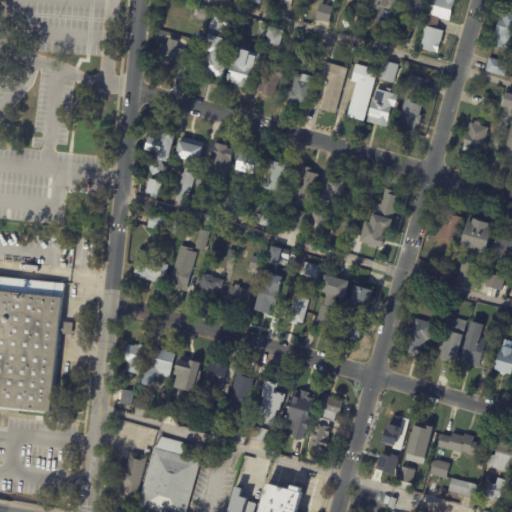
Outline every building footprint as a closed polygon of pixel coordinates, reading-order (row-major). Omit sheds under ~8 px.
[(293,0),(289,11),(278,8),(280,0),(293,0)] [(391,0),(388,13),(370,9),(372,0),(391,0)] [(426,0),(421,18),(401,13),(404,0),(426,0)] [(447,0),(454,2),(449,22),(439,19),(436,31),(443,33),(437,55),(418,50),(425,27),(427,27),(430,17),(429,16),(433,0),(447,0)] [(508,3),(511,4),(510,7),(511,7),(511,46),(504,45),(504,48),(499,46),(498,50),(492,48),(496,35),(495,34),(500,15),(501,16),(505,2),(508,3)] [(333,8),(329,24),(315,21),(319,5),(333,8)] [(197,19),(199,10),(210,13),(208,22),(197,19)] [(217,16),(229,19),(229,21),(230,21),(228,30),(226,30),(225,34),(209,30),(213,14),(217,16)] [(403,48),(389,43),(398,17),(407,20),(402,32),(410,35),(405,49),(403,48)] [(390,31),(385,29),(387,21),(393,22),(390,31)] [(181,30),(178,40),(186,42),(183,51),(188,53),(185,63),(176,60),(174,67),(167,65),(166,68),(154,64),(160,45),(166,47),(168,42),(160,40),(165,23),(182,28),(181,30)] [(274,47),(265,44),(267,38),(265,38),(268,29),(283,33),(279,48),(274,47)] [(213,40),(222,43),(221,47),(228,49),(226,54),(229,55),(227,64),(224,63),(223,67),(225,68),(222,80),(215,78),(214,81),(198,77),(204,54),(208,55),(213,40)] [(305,61),(305,64),(293,62),(296,46),(302,48),(301,51),(307,53),(305,61)] [(248,52),(259,54),(255,70),(251,69),(246,89),(237,87),(238,85),(226,82),(227,80),(226,79),(227,75),(228,75),(234,48),(248,52)] [(485,71),(489,58),(508,63),(504,76),(485,71)] [(387,62),(399,65),(394,84),(379,80),(384,61),(387,62)] [(323,98),(327,82),(320,80),(325,64),(348,71),(334,115),(319,111),(323,98)] [(269,66),(285,70),(281,84),(277,82),(273,97),(258,93),(265,65),(269,66)] [(350,107),(356,84),(351,82),(355,65),(377,71),(364,123),(347,119),(350,107)] [(302,75),(315,79),(307,107),(286,101),(289,90),(291,90),(295,75),(301,77),(302,75)] [(423,80),(420,92),(407,89),(410,76),(423,80)] [(377,125),(367,122),(376,89),(385,92),(386,89),(391,90),(391,93),(398,96),(396,103),(393,102),(386,128),(377,125)] [(511,106),(501,104),(505,92),(511,93),(511,106)] [(484,109),(480,108),(484,97),(497,101),(494,112),(484,109)] [(419,124),(419,126),(416,125),(413,137),(396,132),(405,99),(419,103),(418,106),(422,107),(419,116),(421,117),(419,124)] [(476,122),(481,123),(481,126),(489,128),(481,156),(462,150),(470,123),(474,124),(475,121),(476,122)] [(511,155),(503,153),(511,124),(511,155)] [(143,152),(147,139),(149,140),(152,130),(175,137),(168,159),(143,152)] [(183,139),(203,144),(200,158),(198,157),(195,172),(188,170),(187,174),(194,176),(187,207),(175,204),(183,171),(180,170),(182,162),(174,160),(178,144),(179,144),(181,139),(183,139)] [(214,144),(228,148),(227,151),(232,153),(225,181),(214,178),(215,173),(210,172),(213,162),(209,161),(214,144)] [(245,156),(261,160),(257,174),(252,173),(251,177),(234,173),(238,155),(245,156)] [(145,164),(158,158),(164,171),(152,177),(145,164)] [(285,167),(286,167),(278,195),(259,190),(267,161),(274,163),(275,160),(281,162),(281,165),(285,167)] [(311,175),(318,176),(313,197),(307,196),(305,202),(303,201),(300,214),(306,216),(301,235),(284,231),(294,195),(296,189),(288,186),(291,174),(300,176),(302,168),(312,170),(311,175)] [(204,189),(201,188),(200,191),(195,190),(197,176),(210,178),(208,189),(204,189)] [(161,181),(148,179),(145,194),(158,196),(161,181)] [(307,231),(312,212),(318,214),(320,208),(324,210),(324,207),(320,206),(328,179),(346,184),(337,216),(328,214),(322,235),(307,231)] [(367,190),(374,192),(370,207),(361,205),(366,189),(367,190)] [(389,192),(393,193),(392,197),(399,199),(392,224),(391,224),(389,234),(384,232),(382,238),(384,239),(381,251),(359,245),(365,224),(370,226),(371,220),(370,220),(374,205),(380,206),(385,191),(389,192)] [(219,218),(225,199),(232,201),(230,207),(237,210),(234,222),(219,218)] [(258,226),(264,204),(273,207),(272,209),(277,210),(272,230),(258,226)] [(450,214),(465,218),(456,256),(438,251),(442,238),(436,237),(440,224),(443,224),(445,213),(450,214)] [(159,232),(147,229),(150,216),(168,221),(165,233),(159,232)] [(482,221),(494,224),(486,254),(461,248),(467,222),(473,223),(473,219),(482,221)] [(504,225),(511,227),(511,261),(504,259),(506,253),(503,252),(501,258),(491,256),(500,224),(504,225)] [(202,239),(208,241),(204,257),(197,255),(201,239),(202,239)] [(286,267),(290,251),(271,245),(267,262),(286,267)] [(150,254),(153,254),(151,261),(168,266),(165,277),(161,276),(159,284),(140,278),(141,275),(134,273),(135,267),(134,267),(139,250),(150,254)] [(233,265),(225,263),(229,250),(236,252),(233,265)] [(293,269),(285,267),(289,252),(297,254),(293,269)] [(261,272),(249,268),(253,256),(265,260),(261,272)] [(183,260),(194,263),(186,292),(169,287),(177,259),(183,260)] [(464,262),(477,265),(474,279),(459,275),(462,261),(464,262)] [(303,263),(322,268),(319,281),(299,276),(303,263)] [(498,276),(506,278),(502,291),(486,286),(489,273),(498,276)] [(210,276),(213,277),(212,278),(224,282),(221,291),(218,290),(216,301),(197,296),(202,276),(209,278),(209,276),(210,276)] [(330,278),(349,284),(344,300),(337,298),(333,309),(336,310),(330,332),(316,328),(322,306),(324,306),(327,296),(319,293),(324,276),(330,278)] [(0,277),(67,285),(66,299),(64,299),(63,309),(65,310),(64,319),(66,319),(66,324),(76,325),(75,336),(64,335),(62,351),(58,351),(57,359),(62,359),(56,416),(0,410),(0,277)] [(251,292),(246,309),(241,308),(241,306),(226,301),(230,286),(234,287),(235,285),(239,286),(239,289),(251,292)] [(279,291),(274,308),(271,307),(268,316),(254,311),(261,286),(279,291)] [(374,302),(373,306),(370,305),(361,338),(345,333),(354,301),(353,301),(356,287),(373,292),(373,294),(376,295),(374,302)] [(309,301),(302,326),(297,325),(297,327),(288,325),(289,321),(282,319),(285,307),(292,309),(295,298),(309,301)] [(483,312),(481,320),(475,319),(476,311),(483,312)] [(456,362),(440,358),(448,331),(441,329),(445,317),(457,321),(457,318),(467,321),(456,362)] [(435,326),(430,343),(426,342),(421,357),(406,352),(411,334),(410,333),(413,326),(415,319),(435,324),(435,326)] [(483,325),(480,338),(486,340),(482,357),(487,358),(485,367),(480,366),(480,367),(461,363),(471,321),(483,324),(483,325)] [(144,346),(147,347),(138,375),(123,370),(126,362),(122,361),(127,344),(134,346),(134,345),(138,346),(138,344),(144,346)] [(511,349),(511,375),(506,374),(506,375),(501,374),(501,372),(495,371),(501,346),(511,349)] [(148,357),(151,359),(154,349),(162,351),(163,349),(167,351),(166,352),(175,355),(167,378),(160,375),(159,379),(155,378),(151,388),(139,384),(148,357)] [(181,357),(201,362),(197,380),(176,374),(181,357)] [(227,369),(220,395),(202,390),(209,364),(216,366),(217,363),(222,365),(221,368),(227,369)] [(248,378),(255,380),(250,396),(254,397),(250,408),(245,406),(243,410),(234,407),(236,402),(228,399),(237,372),(247,375),(246,378),(248,378)] [(273,382),(278,384),(277,388),(275,387),(274,391),(285,394),(283,403),(282,402),(279,410),(282,411),(279,419),(277,418),(274,427),(264,424),(267,416),(259,414),(263,398),(261,397),(263,391),(261,391),(264,380),(273,382)] [(130,391),(135,392),(133,405),(120,403),(122,390),(130,391)] [(305,392),(310,393),(310,394),(316,396),(313,408),(315,408),(313,418),(311,417),(309,429),(306,440),(303,439),(302,441),(293,438),(295,431),(291,431),(293,424),(285,422),(294,390),(301,392),(302,391),(305,392)] [(145,411),(134,408),(137,395),(149,398),(145,411)] [(332,398),(333,398),(333,399),(343,401),(340,415),(336,414),(335,422),(331,422),(330,427),(331,428),(329,439),(330,439),(327,452),(319,450),(318,452),(309,450),(311,438),(310,438),(312,432),(315,433),(317,424),(319,425),(320,419),(323,419),(325,412),(319,411),(322,398),(329,399),(329,397),(332,398)] [(224,408),(217,427),(208,424),(217,399),(226,401),(224,408)] [(398,418),(399,418),(400,416),(408,419),(399,450),(382,445),(384,438),(381,438),(388,415),(398,418)] [(426,422),(429,423),(428,424),(436,426),(430,444),(409,438),(414,420),(422,422),(423,421),(426,422)] [(241,424),(248,425),(244,438),(231,435),(235,422),(241,424)] [(263,444),(249,439),(253,426),(276,433),(272,447),(263,444)] [(444,433),(452,436),(453,434),(464,438),(465,435),(475,438),(474,443),(478,444),(474,455),(462,452),(462,455),(438,447),(442,436),(443,433),(444,433)] [(189,452),(186,457),(200,461),(189,502),(186,511),(147,511),(136,509),(153,448),(155,449),(161,437),(193,446),(189,452)] [(506,444),(511,445),(511,473),(492,468),(492,466),(486,464),(491,448),(497,450),(500,442),(506,444)] [(147,457),(145,468),(137,467),(136,475),(142,477),(137,498),(123,495),(124,489),(115,487),(118,475),(114,474),(117,462),(127,465),(130,453),(147,457)] [(376,470),(394,475),(399,459),(381,454),(376,470)] [(406,455),(425,460),(421,471),(417,470),(416,474),(402,470),(406,455)] [(437,460),(450,464),(446,479),(430,474),(434,461),(437,462),(437,460)] [(415,470),(401,467),(397,481),(411,484),(415,470)] [(470,497),(448,491),(452,478),(477,485),(474,498),(470,497)] [(498,499),(495,498),(494,501),(488,500),(489,496),(485,495),(488,483),(495,485),(497,478),(506,480),(503,490),(506,490),(504,496),(501,496),(500,499),(498,499)] [(260,511),(268,484),(292,490),(293,486),(302,488),(301,493),(302,493),(297,511),(260,511)] [(228,511),(253,511),(256,502),(241,498),(243,489),(234,487),(228,511)] [(397,500),(394,509),(388,507),(391,498),(397,500)]
